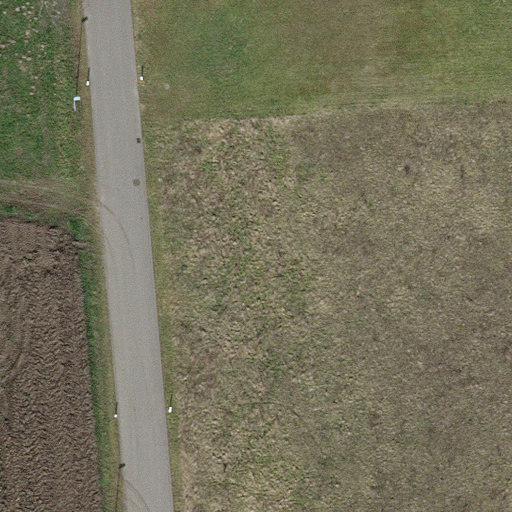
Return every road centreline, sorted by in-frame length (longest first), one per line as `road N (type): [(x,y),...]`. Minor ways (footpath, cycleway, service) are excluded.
road 1 (unclassified): [(109,0),(149,511)]
road 2 (track): [(0,187),(126,208)]
